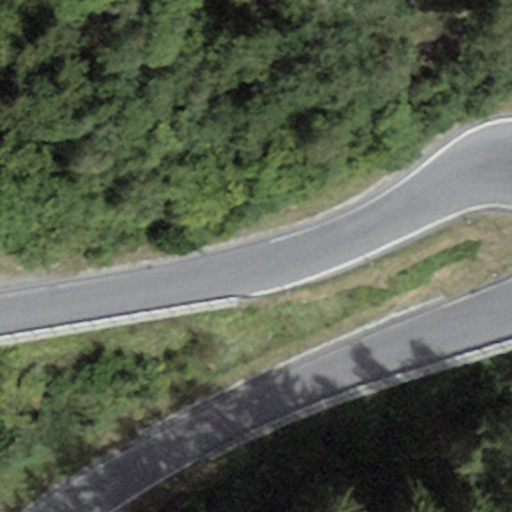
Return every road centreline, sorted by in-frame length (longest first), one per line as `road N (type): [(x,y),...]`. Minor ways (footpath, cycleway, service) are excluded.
road 1 (tertiary): [(511,164),(273,261),(0,313)]
road 2 (tertiary): [(71,511),(263,402),(511,307)]
